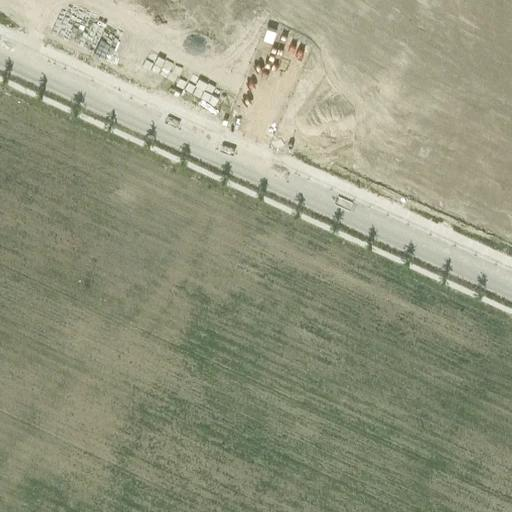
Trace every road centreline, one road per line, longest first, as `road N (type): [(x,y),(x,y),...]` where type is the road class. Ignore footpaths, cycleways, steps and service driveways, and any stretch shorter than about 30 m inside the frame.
road 1 (unclassified): [(0,56),(511,288)]
road 2 (track): [(282,0),(232,162)]
